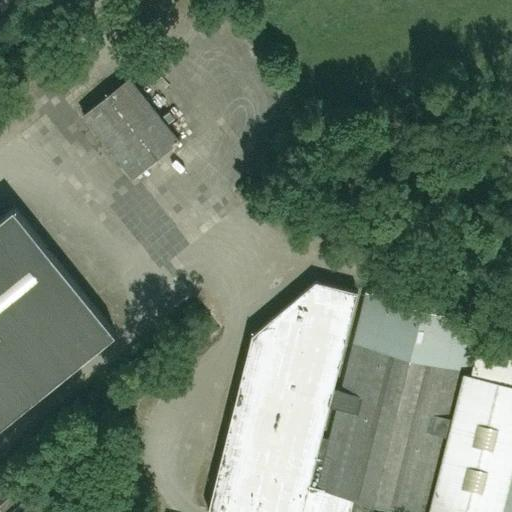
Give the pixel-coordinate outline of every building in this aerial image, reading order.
[(134,177),(180,140),(130,77),(84,114),(134,177)] [(0,424),(116,331),(14,206),(0,216),(0,424)] [(171,253),(170,243),(152,244),(152,254),(171,253)] [(74,262),(83,275),(92,269),(83,256),(74,262)] [(511,511),(511,328),(484,321),(472,372),(466,371),(479,320),(365,292),(341,390),(333,388),(357,290),(316,280),(252,334),(207,510),(214,511),(348,511),(353,497),(414,511),(430,511),(434,499),(488,511),(511,511)] [(9,486),(0,493),(0,508),(2,511),(19,497),(9,486)]
